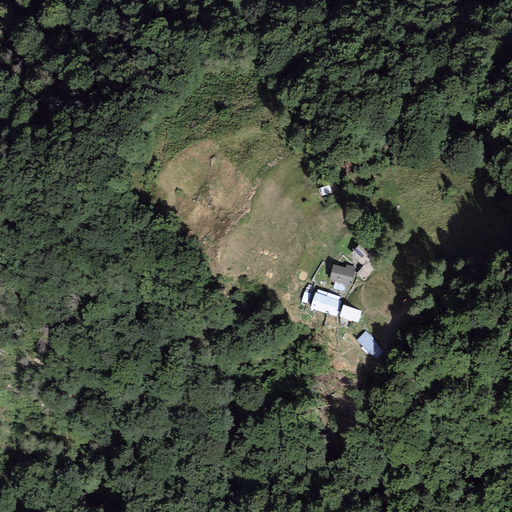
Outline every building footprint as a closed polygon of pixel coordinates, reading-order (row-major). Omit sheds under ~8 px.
[(359,245),(351,254),(363,266),(356,274),(363,280),(374,269),(370,265),(371,264),(368,261),(372,257),(359,245)] [(345,267),(332,265),(329,281),(351,285),(355,267),(346,265),(345,267)] [(341,301),(314,292),(309,308),(336,317),(341,301)] [(362,311),(343,305),(339,317),(358,323),(362,311)] [(366,331),(356,341),(376,359),(383,352),(377,345),(378,344),(373,340),(374,339),(366,331)]
